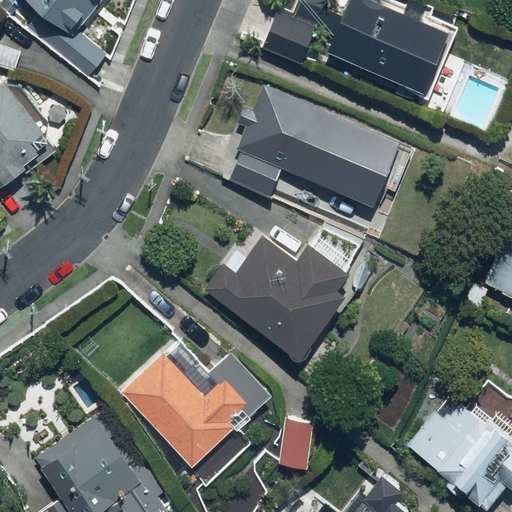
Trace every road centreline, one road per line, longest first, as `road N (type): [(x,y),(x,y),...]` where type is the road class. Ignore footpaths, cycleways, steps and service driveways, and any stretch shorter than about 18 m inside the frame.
road 1 (unknown): [(98,218),(463,511)]
road 2 (residential): [(196,0),(119,186),(98,218),(0,293)]
